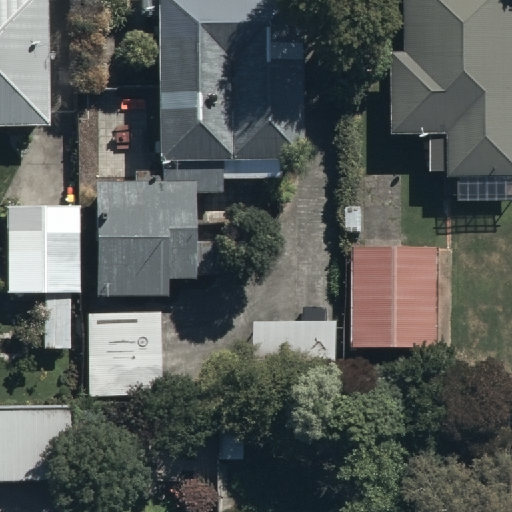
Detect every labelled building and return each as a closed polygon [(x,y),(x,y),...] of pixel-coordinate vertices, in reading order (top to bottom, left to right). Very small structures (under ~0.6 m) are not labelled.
[(44,0),(0,0),(0,132),(45,133),(44,0)] [(299,164),(294,0),(136,0),(137,21),(154,21),(157,183),(89,185),(92,303),(163,301),(163,285),(191,285),(191,281),(221,280),(220,238),(190,239),(189,201),(222,201),(222,184),(279,182),(278,164),(299,164)] [(511,183),(511,0),(402,0),(403,60),(390,60),(391,140),(445,140),(445,184),(511,183)] [(80,212),(4,212),(4,298),(41,298),(41,350),(68,350),(68,297),(80,297),(80,212)] [(438,254),(353,253),(351,350),(436,352),(438,254)] [(157,320),(85,319),(83,394),(155,395),(157,320)] [(337,326),(254,328),(256,395),(338,393),(337,326)] [(0,415),(0,484),(68,484),(67,415),(0,415)]
